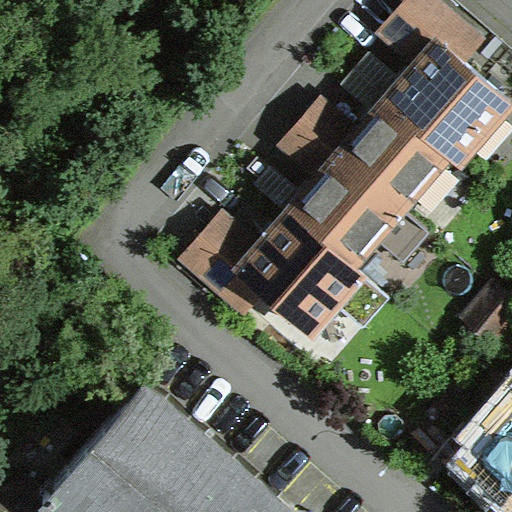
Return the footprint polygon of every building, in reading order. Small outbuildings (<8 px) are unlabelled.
[(465,156),(511,101),(511,93),(439,31),(387,91),(465,156)] [(414,216),(465,156),(387,91),(336,151),(414,216)] [(362,276),(414,216),(336,151),(285,210),(362,276)] [(311,336),(362,276),(285,210),(234,270),(311,336)] [(311,511),(149,377),(52,494),(39,509),(41,511),(311,511)] [(511,417),(474,463),(511,495),(511,417)] [(52,494),(26,472),(0,486),(0,511),(41,511),(39,509),(52,494)]
